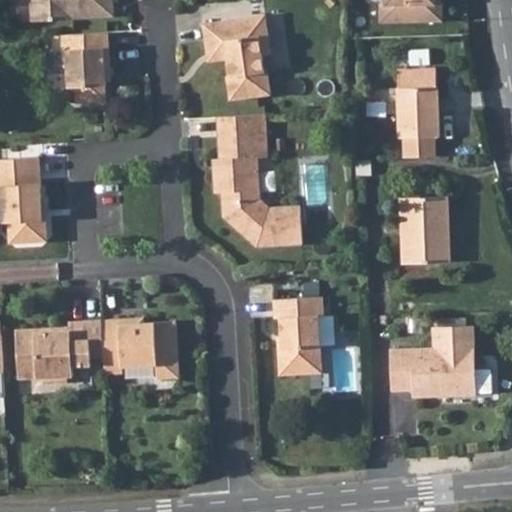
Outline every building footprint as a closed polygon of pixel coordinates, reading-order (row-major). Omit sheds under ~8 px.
[(31,0),(32,21),(74,19),(74,18),(115,16),(113,0),(31,0)] [(384,0),(385,3),(377,3),(377,24),(444,24),(444,2),(436,2),(436,0),(384,0)] [(263,55),(272,54),(266,14),(204,23),(208,54),(227,51),(228,59),(230,76),(227,76),(231,100),(272,94),(269,70),(266,71),(263,55)] [(106,69),(111,68),(109,32),(63,34),(64,67),(68,67),(69,87),(76,86),(77,102),(107,100),(106,85),(107,85),(106,69)] [(208,54),(209,61),(228,59),(227,51),(208,54)] [(437,87),(437,69),(399,70),(399,88),(398,88),(400,138),(404,138),(405,157),(435,156),(435,137),(440,137),(438,87),(437,87)] [(268,157),(266,114),(226,116),(227,133),(220,133),(221,158),(223,191),(225,216),(258,245),(303,243),(301,206),(271,208),(261,199),(258,157),(268,157)] [(226,116),(219,117),(220,133),(227,133),(226,116)] [(43,197),(40,157),(0,158),(0,202),(3,202),(4,222),(9,222),(10,235),(18,243),(41,241),(48,234),(47,219),(44,219),(43,208),(46,207),(46,197),(43,197)] [(215,158),(217,192),(223,191),(221,158),(215,158)] [(404,264),(450,262),(448,196),(402,198),(404,264)] [(320,315),(325,315),(324,296),(274,299),(275,318),(281,317),(282,348),(279,348),(280,374),(323,372),(320,315)] [(102,320),(104,356),(105,373),(123,371),(123,365),(157,364),(157,372),(163,378),(180,377),(177,321),(145,322),(135,323),(134,318),(102,320)] [(92,357),(104,356),(102,320),(70,321),(71,331),(57,331),(57,327),(17,330),(19,378),(43,377),(43,383),(68,382),(68,376),(74,376),(74,366),(92,365),(92,357)] [(475,327),(435,328),(436,353),(420,353),(420,349),(393,350),(394,389),(422,388),(422,394),(478,392),(475,327)]
